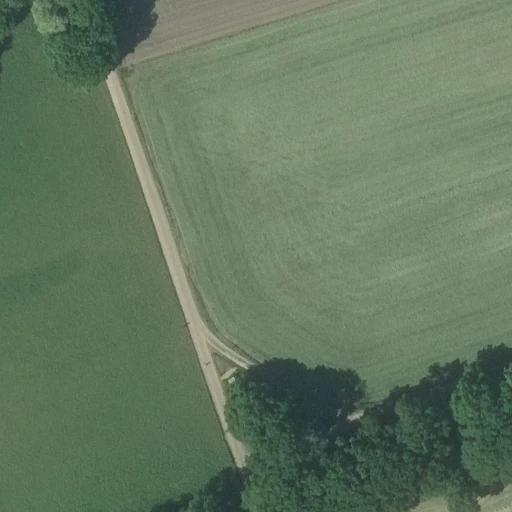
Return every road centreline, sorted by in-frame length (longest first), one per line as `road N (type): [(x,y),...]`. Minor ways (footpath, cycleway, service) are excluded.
road 1 (track): [(198,337),(104,61),(74,0)]
road 2 (track): [(257,511),(198,337)]
road 3 (track): [(359,420),(328,413),(198,337)]
road 4 (track): [(511,373),(359,420)]
road 5 (track): [(359,420),(240,465)]
